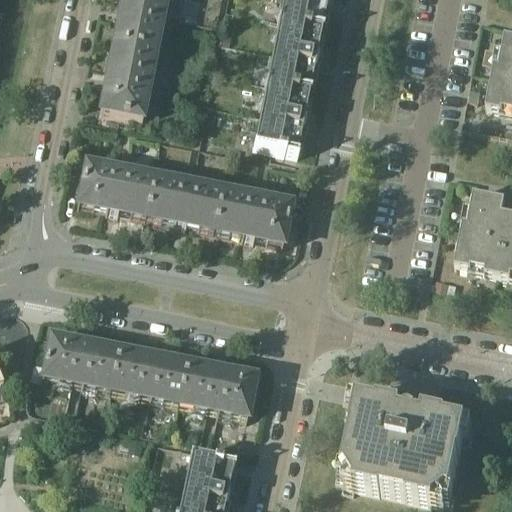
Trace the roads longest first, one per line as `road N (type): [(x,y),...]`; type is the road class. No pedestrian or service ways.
road 1 (residential): [(305,328),(375,0)]
road 2 (tertiary): [(35,267),(40,297),(280,344),(305,328)]
road 3 (tertiary): [(305,328),(286,300),(61,255),(35,267)]
road 4 (residential): [(35,267),(82,0)]
road 5 (tertiary): [(511,371),(305,328)]
road 6 (residential): [(267,511),(305,328)]
